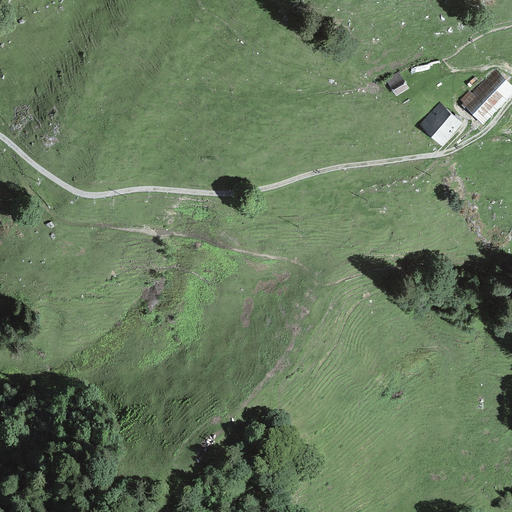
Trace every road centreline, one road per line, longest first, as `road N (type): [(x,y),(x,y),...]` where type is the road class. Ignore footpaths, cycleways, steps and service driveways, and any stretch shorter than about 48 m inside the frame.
road 1 (track): [(440,154),(329,169),(243,193),(93,195),(71,189),(0,135)]
road 2 (track): [(511,70),(446,57),(290,0)]
